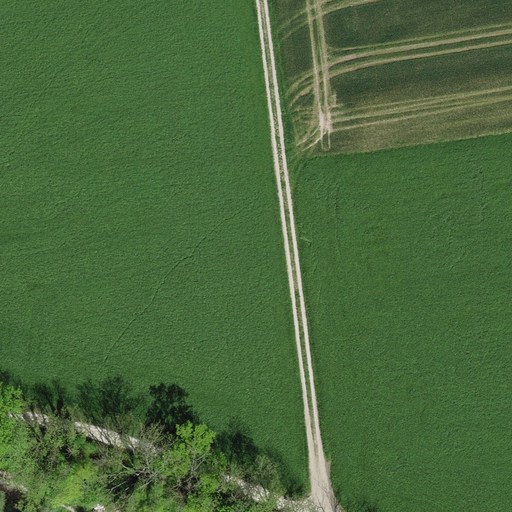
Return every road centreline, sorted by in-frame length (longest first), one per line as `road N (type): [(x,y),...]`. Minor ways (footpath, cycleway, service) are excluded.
road 1 (track): [(311,511),(254,0)]
road 2 (track): [(0,407),(121,437),(311,511)]
